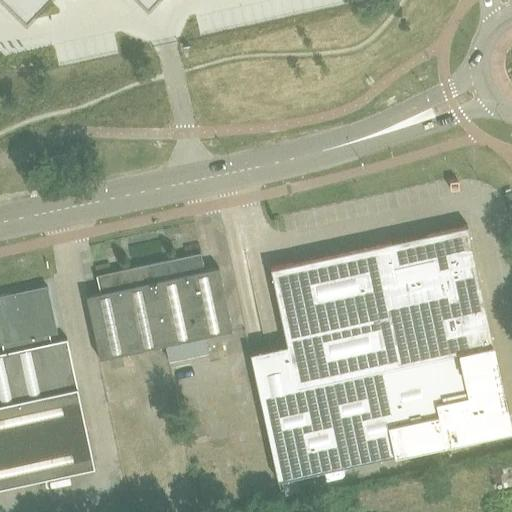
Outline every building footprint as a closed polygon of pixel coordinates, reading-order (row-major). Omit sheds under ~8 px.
[(6,0),(25,18),(42,0),(143,0),(146,3),(149,0),(6,0)] [(52,171),(72,166),(75,166),(72,152),(49,157),(52,171)] [(272,267),(290,347),(298,387),(492,345),(496,344),(471,224),(272,267)] [(178,256),(148,262),(166,343),(168,351),(169,359),(208,351),(204,335),(228,330),(235,328),(222,265),(207,269),(203,250),(178,256)] [(102,291),(88,294),(96,331),(101,357),(151,346),(166,343),(148,262),(118,269),(98,273),(102,291)] [(0,402),(78,386),(67,337),(51,341),(50,333),(58,331),(49,286),(17,293),(16,291),(0,294),(0,343),(3,343),(5,351),(0,351),(0,402)] [(505,407),(492,345),(298,387),(290,347),(253,355),(280,480),(511,430),(511,415),(510,406),(505,407)] [(0,486),(95,467),(78,386),(0,402),(0,486)]
